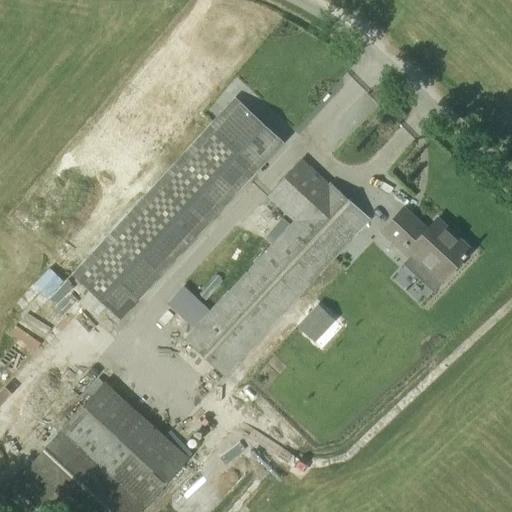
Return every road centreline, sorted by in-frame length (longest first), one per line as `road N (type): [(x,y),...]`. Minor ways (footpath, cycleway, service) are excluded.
road 1 (unknown): [(301,140),(237,204),(140,324),(149,364),(227,430)]
road 2 (unclassified): [(511,173),(339,22),(297,0)]
road 3 (unknown): [(301,140),(339,174),(362,180),(448,117)]
